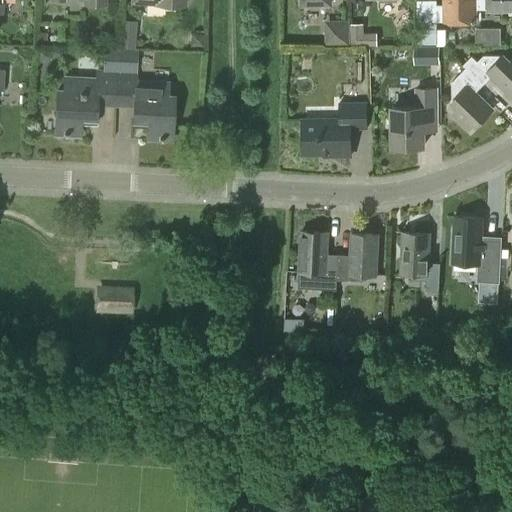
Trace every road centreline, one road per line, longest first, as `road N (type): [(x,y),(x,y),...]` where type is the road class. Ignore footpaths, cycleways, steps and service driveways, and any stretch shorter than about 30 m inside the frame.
road 1 (residential): [(511,154),(390,198),(247,194)]
road 2 (residential): [(247,194),(0,180)]
road 3 (residential): [(247,194),(240,338)]
